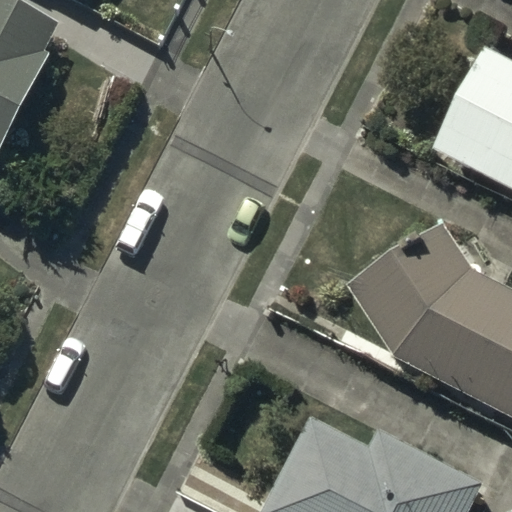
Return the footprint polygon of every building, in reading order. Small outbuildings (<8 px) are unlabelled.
[(0,163),(50,65),(44,62),(58,35),(0,6),(0,163)] [(511,63),(495,55),(443,158),(511,193),(511,63)] [(453,233),(358,293),(404,365),(511,421),(511,295),(483,281),(453,233)] [(501,433),(442,404),(426,437),(485,466),(501,433)] [(381,458),(322,427),(277,511),(482,511),(492,493),(391,440),(381,458)]
